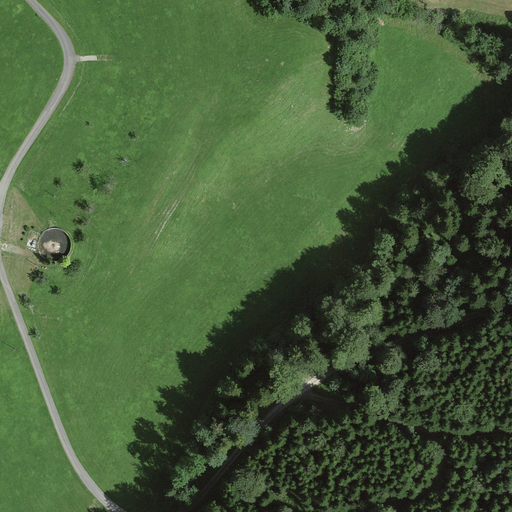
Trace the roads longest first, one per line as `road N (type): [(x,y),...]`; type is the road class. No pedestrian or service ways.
road 1 (track): [(191,511),(263,430),(325,378),(511,305)]
road 2 (track): [(117,511),(77,464),(0,265)]
road 3 (track): [(0,208),(16,160),(70,61),(65,40),(31,0)]
road 4 (track): [(302,393),(439,433),(511,433)]
